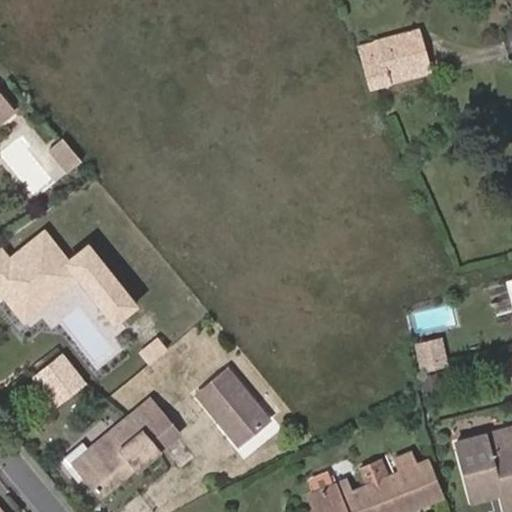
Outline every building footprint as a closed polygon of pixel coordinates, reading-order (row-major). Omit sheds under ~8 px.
[(361,48),(373,89),(434,73),(427,49),(422,32),(421,27),(398,34),(360,45),(361,48)] [(0,120),(11,111),(0,97),(0,120)] [(81,159),(61,136),(49,146),(68,169),(81,159)] [(1,246),(0,246),(0,293),(22,323),(82,278),(66,258),(45,230),(9,257),(1,246)] [(89,241),(66,258),(82,278),(115,322),(137,306),(89,241)] [(446,365),(441,338),(415,343),(421,370),(446,365)] [(151,353),(139,343),(120,359),(133,371),(151,353)] [(88,381),(65,353),(33,378),(56,407),(88,381)] [(229,369),(199,394),(241,443),(270,418),(229,369)] [(440,373),(423,377),(426,391),(443,387),(440,373)] [(152,398),(128,418),(156,453),(181,432),(152,398)] [(84,445),(65,460),(80,478),(85,473),(104,496),(156,453),(128,418),(89,450),(84,445)] [(511,427),(490,434),(493,444),(511,439),(511,427)] [(490,434),(459,442),(474,501),(505,493),(510,511),(511,510),(511,439),(493,444),(490,434)] [(367,491),(374,511),(409,511),(444,498),(429,460),(419,464),(414,451),(394,460),(399,471),(365,486),(367,491)] [(315,511),(374,511),(367,491),(356,496),(348,479),(309,496),(315,511)]
